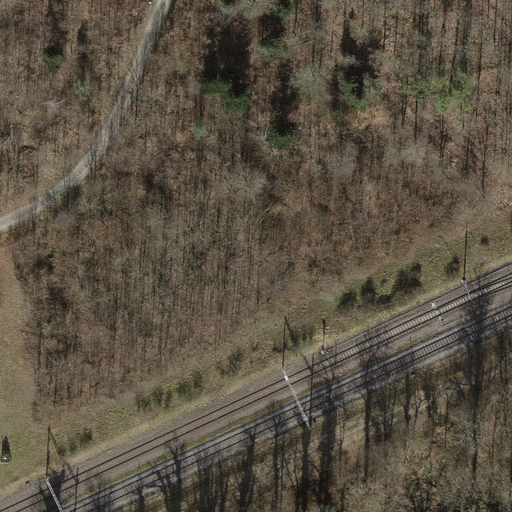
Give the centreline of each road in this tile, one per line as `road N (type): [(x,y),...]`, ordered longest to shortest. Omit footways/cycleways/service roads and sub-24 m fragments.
road 1 (track): [(194,511),(511,360)]
road 2 (track): [(0,232),(80,187),(117,133),(172,0)]
